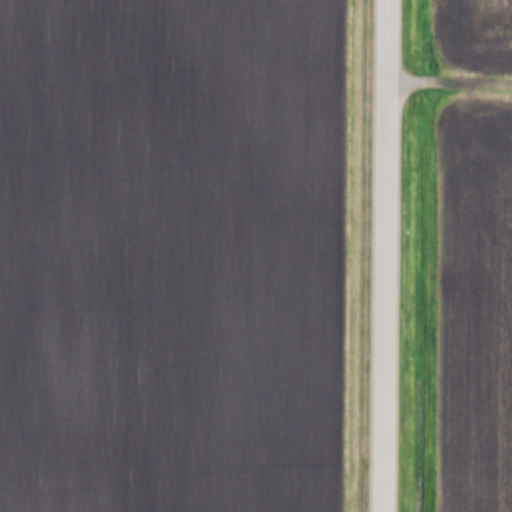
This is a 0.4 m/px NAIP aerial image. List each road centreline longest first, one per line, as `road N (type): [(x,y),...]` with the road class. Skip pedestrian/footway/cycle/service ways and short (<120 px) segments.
road 1 (primary): [(383,511),(390,0)]
road 2 (track): [(390,85),(511,85)]
